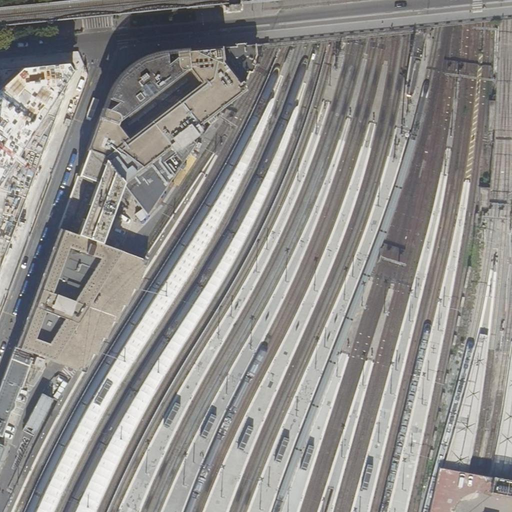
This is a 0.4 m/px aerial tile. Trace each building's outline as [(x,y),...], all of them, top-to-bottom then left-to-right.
[(242,10),(242,6),(241,0),(225,0),(225,4),(222,5),(223,12),(226,12),(226,13),(240,12),(240,10),(242,10)] [(19,333),(17,339),(14,346),(36,354),(35,356),(34,356),(32,364),(39,367),(40,367),(43,359),(42,358),(38,357),(38,355),(39,355),(57,360),(80,368),(83,369),(90,350),(95,351),(100,336),(104,337),(110,320),(114,321),(121,304),(125,305),(131,290),(135,292),(147,259),(100,243),(122,182),(169,147),(171,148),(172,149),(173,148),(176,146),(177,147),(195,134),(194,133),(197,130),(198,129),(198,128),(196,126),(243,90),(240,86),(244,83),(255,53),(253,44),(208,49),(166,53),(156,54),(150,56),(145,58),(139,60),(134,63),(128,67),(124,71),(120,75),(115,82),(112,86),(109,90),(106,99),(80,169),(36,287),(19,333)] [(0,268),(74,68),(69,62),(21,67),(0,87),(0,268)] [(486,130),(493,130),(494,99),(487,100),(486,130)] [(480,210),(488,210),(490,186),(479,186),(480,210)] [(141,208),(134,214),(139,221),(146,215),(141,208)] [(478,404),(488,335),(479,334),(461,405),(442,468),(467,472),(478,404)] [(490,476),(492,477),(510,480),(511,457),(511,341),(511,342),(502,404),(490,476)] [(20,388),(32,357),(32,356),(31,354),(30,353),(29,352),(14,347),(0,383),(0,459),(4,449),(3,447),(2,445),(0,443),(0,431),(17,387),(20,388)] [(42,394),(22,430),(33,436),(39,424),(53,399),(42,394)] [(180,404),(174,401),(162,424),(165,425),(168,427),(180,404)] [(210,412),(199,436),(202,437),(205,438),(216,415),(210,412)] [(247,424),(237,448),(240,449),(243,450),(253,427),(247,424)] [(289,438),(283,436),(274,460),(277,461),(280,462),(289,438)] [(303,469),(306,470),(314,446),(308,444),(300,468),(303,469)] [(367,463),(361,488),(364,489),(366,490),(373,465),(367,463)] [(511,480),(510,480),(492,477),(491,482),(489,492),(511,495),(511,480)]
